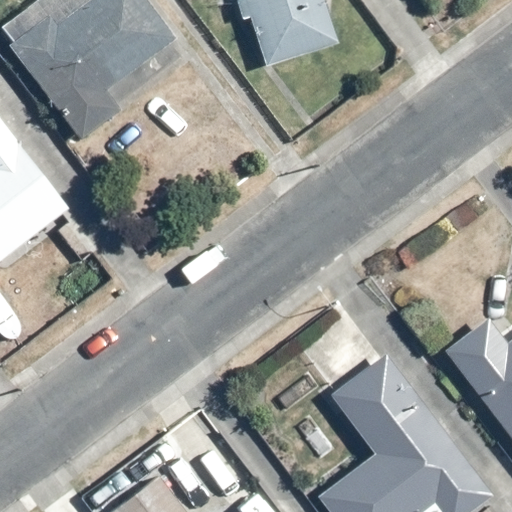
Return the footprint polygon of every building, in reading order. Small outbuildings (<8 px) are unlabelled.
[(41,0),(2,30),(83,136),(122,107),(108,89),(176,37),(147,0),(41,0)] [(247,0),(269,66),(343,41),(330,0),(247,0)] [(0,259),(70,207),(0,114),(0,259)] [(511,339),(499,322),(457,355),(511,428),(511,339)] [(332,396),(374,454),(321,493),(334,511),(474,511),(495,497),(391,354),(332,396)] [(200,511),(170,469),(111,511),(200,511)]
